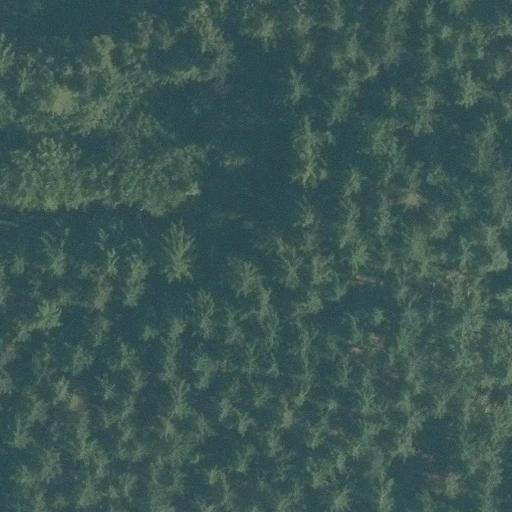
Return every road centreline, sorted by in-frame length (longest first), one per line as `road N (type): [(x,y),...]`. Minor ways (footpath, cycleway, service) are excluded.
road 1 (track): [(369,305),(228,0)]
road 2 (track): [(441,511),(369,305)]
road 3 (track): [(511,255),(369,305)]
